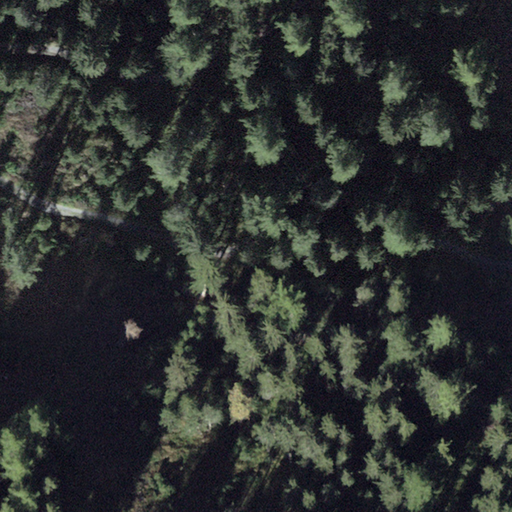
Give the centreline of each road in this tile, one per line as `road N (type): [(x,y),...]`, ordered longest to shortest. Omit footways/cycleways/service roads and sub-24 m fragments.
road 1 (track): [(0,168),(150,236),(511,269)]
road 2 (track): [(349,0),(149,89),(0,64)]
